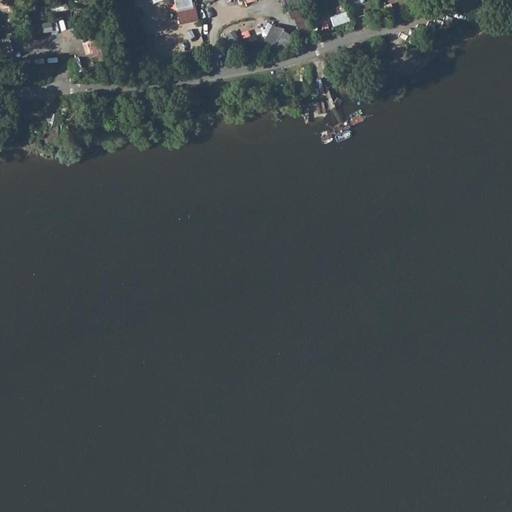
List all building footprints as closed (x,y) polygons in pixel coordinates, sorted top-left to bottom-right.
[(0,0),(0,19),(17,16),(13,0),(0,0)] [(180,24),(198,20),(193,0),(166,0),(167,4),(175,2),(180,24)] [(385,16),(395,13),(392,2),(381,6),(385,16)] [(49,17),(46,3),(34,6),(37,20),(49,17)] [(334,26),(352,20),(348,10),(331,16),(334,26)] [(278,42),(285,46),(292,36),(272,21),(260,37),(253,32),(244,45),(252,51),(259,41),(272,50),(278,42)] [(34,32),(53,31),(52,22),(34,23),(34,32)] [(231,26),(224,32),(235,46),(242,41),(231,26)]
